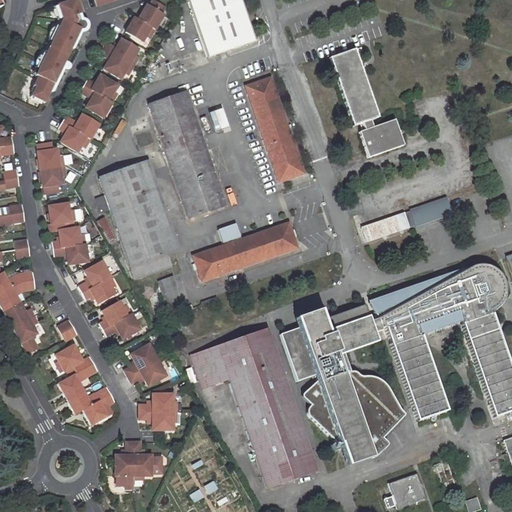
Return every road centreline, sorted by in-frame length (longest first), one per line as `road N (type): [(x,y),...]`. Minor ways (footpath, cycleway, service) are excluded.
road 1 (residential): [(84,451),(123,426),(124,397),(40,264),(19,127)]
road 2 (residential): [(19,127),(46,120),(110,10),(137,0)]
